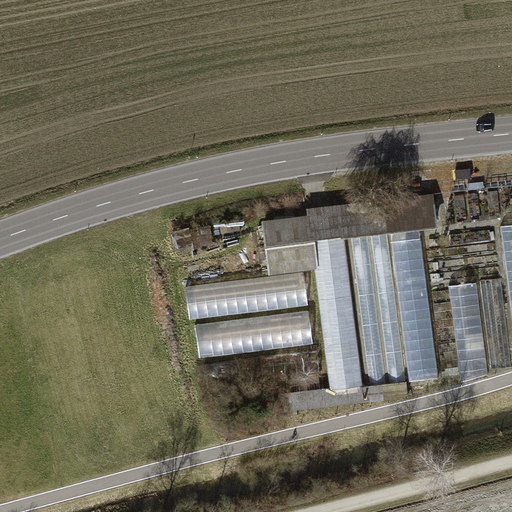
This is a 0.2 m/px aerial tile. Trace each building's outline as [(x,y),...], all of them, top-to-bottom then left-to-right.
[(432,197),(280,215),(284,248),(312,245),(391,235),(425,231),(436,230),(432,197)] [(511,342),(511,227),(498,230),(504,279),(511,342)] [(409,383),(443,379),(432,288),(425,231),(391,235),(409,383)] [(409,383),(391,235),(312,245),(331,393),(409,383)] [(304,276),(188,287),(191,319),(307,307),(304,276)] [(511,342),(504,279),(482,281),(493,370),(511,367),(511,342)] [(493,370),(482,281),(451,285),(462,376),(493,373),(493,370)] [(462,376),(451,285),(432,288),(443,379),(462,376)] [(312,313),(196,328),(201,361),(317,346),(312,313)] [(321,354),(205,368),(207,388),(323,374),(321,354)] [(411,398),(409,383),(331,393),(285,398),(287,414),(411,398)] [(275,392),(231,395),(232,412),(276,409),(275,392)]
